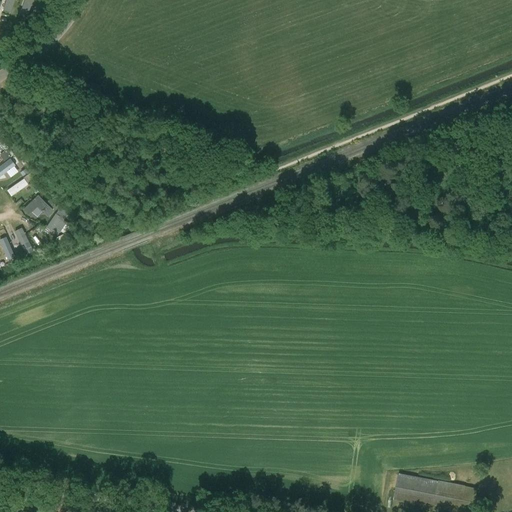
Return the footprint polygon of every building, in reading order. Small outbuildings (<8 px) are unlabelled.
[(13,11),(16,0),(6,0),(4,8),(13,11)] [(11,166),(17,161),(7,148),(1,153),(11,166)] [(14,166),(1,176),(9,185),(21,175),(14,166)] [(14,196),(31,184),(27,177),(9,190),(14,196)] [(48,207),(38,196),(22,211),(28,217),(37,208),(41,213),(47,218),(53,212),(48,207)] [(64,221),(55,215),(45,229),(57,237),(66,224),(63,222),(64,221)] [(33,252),(21,228),(14,232),(26,256),(33,252)] [(10,259),(18,257),(9,236),(2,239),(10,259)] [(438,480),(438,481),(398,473),(393,500),(450,511),(472,511),(474,507),(486,509),(488,499),(482,498),(482,496),(476,495),(477,489),(465,486),(465,485),(438,480)]
